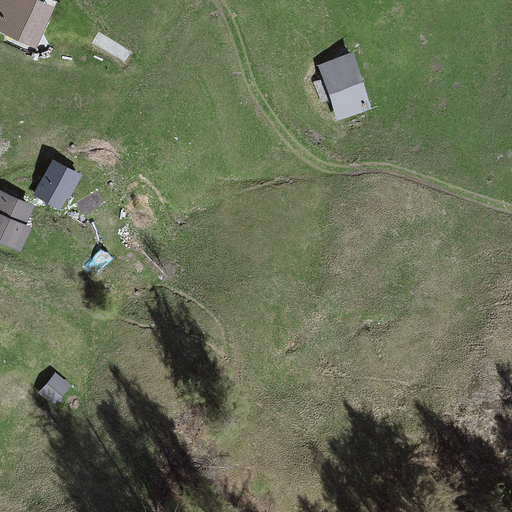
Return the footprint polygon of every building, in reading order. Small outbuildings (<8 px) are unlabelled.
[(50,9),(29,0),(0,0),(0,34),(33,49),(50,9)] [(348,56),(314,68),(336,125),(370,113),(348,56)] [(80,174),(48,159),(30,195),(63,211),(80,174)] [(33,210),(0,196),(0,245),(15,252),(33,210)] [(54,398),(70,382),(56,369),(40,386),(54,398)]
